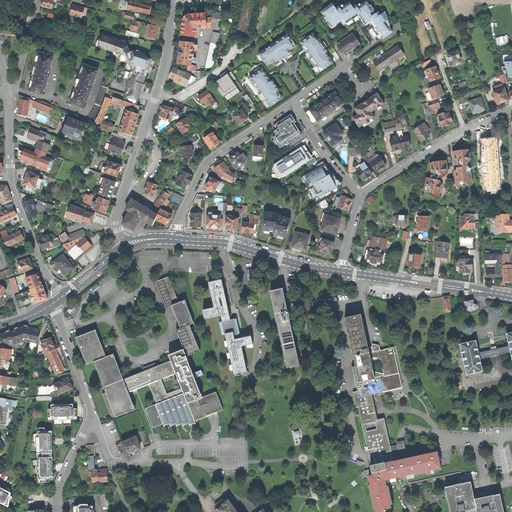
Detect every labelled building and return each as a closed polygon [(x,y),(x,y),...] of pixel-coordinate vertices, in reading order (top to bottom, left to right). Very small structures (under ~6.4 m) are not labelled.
[(52,9),(54,0),(53,0),(43,0),(43,1),(42,6),(52,9)] [(344,20),(347,24),(359,15),(366,25),(371,22),(373,24),(374,26),(372,28),(377,36),(380,34),(382,39),(393,32),(390,27),(391,27),(386,12),(381,15),(379,12),(376,14),(367,1),(358,7),(356,5),(353,7),(350,2),(341,8),(339,6),(336,8),(333,3),(320,11),(323,15),(321,17),(326,25),(329,23),(332,28),(338,23),(344,20)] [(150,11),(151,7),(129,2),(127,9),(149,15),(150,11)] [(86,15),(87,8),(80,6),(74,5),(74,6),(73,6),(72,10),(71,14),(82,18),(83,14),(86,15)] [(133,20),(135,15),(123,12),(121,17),(129,19),(132,20),(133,20)] [(212,19),(223,20),(225,12),(213,13),(212,19)] [(181,35),(196,37),(197,30),(196,29),(198,27),(199,29),(210,28),(212,18),(206,18),(206,13),(187,15),(183,19),(182,28),(181,35)] [(139,31),(141,22),(133,20),(132,20),(130,27),(131,28),(135,29),(135,30),(139,31)] [(160,27),(149,24),(149,27),(146,26),(145,34),(148,35),(147,37),(158,39),(159,34),(160,27)] [(43,36),(45,28),(37,26),(33,41),(46,44),(46,43),(45,43),(47,37),(43,36)] [(130,32),(122,30),(121,34),(138,38),(139,34),(130,32)] [(220,33),(213,32),(210,43),(218,44),(220,33)] [(118,39),(102,33),(100,40),(102,41),(103,49),(113,52),(116,53),(119,52),(121,56),(125,55),(127,58),(130,59),(133,66),(127,86),(127,88),(125,94),(109,89),(106,95),(111,97),(137,105),(142,90),(143,87),(144,88),(145,86),(145,85),(144,84),(148,70),(151,71),(152,66),(154,60),(146,57),(147,54),(135,50),(134,51),(132,51),(130,51),(128,46),(127,46),(126,44),(127,44),(128,42),(122,39),(121,41),(118,40),(118,39)] [(259,53),(268,66),(274,62),(276,66),(285,60),(294,53),(292,50),(298,46),(289,33),(259,53)] [(314,33),(301,42),(307,51),(308,53),(306,54),(319,72),(321,71),(322,72),(335,63),(327,52),(329,51),(320,38),(319,39),(314,33)] [(338,44),(339,45),(353,35),(361,46),(362,45),(353,33),(338,44)] [(356,49),(361,46),(353,35),(339,45),(340,48),(339,49),(342,53),(343,52),(344,53),(348,50),(349,51),(351,50),(354,47),(356,49)] [(499,45),(511,43),(509,35),(497,38),(499,45)] [(178,64),(188,66),(191,66),(191,65),(192,57),(193,57),(194,52),(192,52),(193,43),(180,42),(179,53),(178,64)] [(212,70),(218,44),(210,43),(205,68),(212,70)] [(404,55),(398,46),(373,62),(376,66),(379,71),(397,59),(404,55)] [(456,47),(446,51),(449,58),(451,65),(461,62),(456,47)] [(53,56),(39,52),(37,61),(33,79),(30,90),(45,94),(53,56)] [(506,83),(507,87),(511,85),(511,74),(506,58),(499,60),(501,66),(503,66),(508,81),(505,81),(506,83)] [(98,70),(84,65),(79,77),(74,92),(71,102),(86,107),(98,70)] [(430,82),(440,79),(438,74),(439,74),(438,73),(438,71),(437,71),(436,67),(426,70),(430,82)] [(189,86),(196,81),(195,77),(174,68),(171,73),(169,77),(175,80),(174,81),(178,83),(179,81),(189,86)] [(263,68),(248,79),(269,108),(284,98),(269,76),(263,68)] [(228,99),(242,92),(232,73),(216,81),(224,97),(226,96),(228,99)] [(432,99),(443,95),(441,90),(440,85),(429,89),(430,91),(428,91),(429,93),(430,92),(432,99)] [(493,92),(497,104),(503,102),(508,100),(508,99),(511,98),(509,92),(506,93),(503,85),(497,87),(498,90),(493,92)] [(105,98),(106,95),(109,89),(109,88),(102,86),(92,112),(91,112),(87,122),(94,124),(95,122),(101,124),(111,100),(105,98)] [(203,103),(205,102),(212,97),(208,91),(204,94),(199,97),(203,103)] [(321,102),(310,110),(318,121),(343,104),(335,92),(321,102)] [(354,120),(359,128),(366,123),(369,121),(375,117),(372,113),(385,104),(377,93),(367,100),(369,103),(368,105),(366,106),(364,102),(359,106),(360,108),(355,111),(358,115),(356,117),(357,118),(354,120)] [(30,103),(30,100),(19,95),(18,99),(20,100),(19,105),(17,114),(27,116),(30,103)] [(137,105),(111,97),(111,98),(113,99),(112,103),(123,107),(124,105),(139,110),(140,106),(137,105)] [(212,97),(205,102),(208,106),(210,104),(211,105),(215,102),(212,97)] [(249,97),(245,100),(250,106),(254,103),(249,97)] [(480,98),(469,102),(473,113),(479,111),(484,109),(480,98)] [(30,99),(30,100),(30,103),(33,104),(32,107),(40,110),(42,104),(30,99)] [(434,110),(441,108),(439,102),(428,106),(431,114),(435,113),(434,110)] [(433,120),(431,114),(428,106),(427,103),(423,104),(429,122),(433,120)] [(40,110),(48,113),(50,107),(42,104),(40,110)] [(181,115),(183,111),(175,107),(174,109),(164,106),(163,107),(162,107),(161,109),(162,110),(161,113),(160,117),(171,120),(172,116),(174,116),(176,113),(181,115)] [(244,121),(248,119),(242,110),(240,111),(238,108),(233,111),(235,114),(233,116),(239,125),(244,121)] [(139,115),(127,111),(120,131),(119,134),(124,136),(131,139),(137,119),(139,115)] [(442,114),(438,115),(439,117),(437,117),(439,124),(441,124),(442,128),(448,125),(453,124),(449,113),(448,113),(447,112),(442,113),(442,114)] [(280,148),(288,143),(288,141),(301,133),(289,116),(280,121),(282,123),(277,126),(278,128),(273,131),(276,135),(273,137),(280,148)] [(62,131),(80,138),(85,124),(68,118),(67,123),(66,124),(65,124),(62,131)] [(179,134),(181,136),(192,128),(185,119),(177,124),(179,128),(177,129),(179,132),(180,133),(179,134)] [(394,120),(394,121),(396,130),(402,128),(408,126),(406,120),(400,121),(401,122),(399,123),(398,119),(394,120)] [(115,126),(104,121),(102,126),(100,125),(99,126),(112,132),(113,132),(115,126)] [(385,133),(396,130),(394,121),(383,123),(385,133)] [(425,139),(429,136),(427,132),(429,131),(424,123),(417,129),(414,131),(421,142),(425,139)] [(336,124),(323,132),(328,139),(334,149),(341,144),(342,132),(336,124)] [(37,141),(35,148),(47,152),(49,145),(46,144),(50,135),(41,131),(40,133),(32,129),(30,134),(28,138),(37,141)] [(407,147),(410,146),(408,136),(403,137),(401,130),(397,131),(398,136),(401,149),(407,147)] [(119,134),(113,132),(112,132),(111,135),(114,137),(108,150),(121,155),(123,151),(124,150),(124,149),(124,148),(125,144),(122,142),(124,136),(119,134)] [(213,132),(204,139),(211,149),(216,146),(220,143),(213,132)] [(193,144),(201,139),(200,138),(197,134),(197,133),(189,138),(193,144)] [(396,150),(401,149),(398,136),(394,137),(394,139),(390,140),(393,151),(396,150)] [(490,143),(480,143),(481,155),(487,155),(488,155),(492,155),(493,154),(499,154),(499,152),(499,150),(499,149),(498,142),(490,143)] [(254,145),(253,157),(263,157),(264,146),(259,145),(254,145)] [(42,167),(48,170),(52,160),(47,158),(49,153),(47,152),(35,148),(33,151),(22,146),(20,150),(18,155),(35,161),(36,158),(39,159),(36,165),(42,167)] [(182,158),(193,157),(192,152),(192,146),(181,147),(182,158)] [(309,166),(312,164),(306,155),(301,147),(288,155),(288,156),(284,159),(283,158),(274,164),(273,167),(275,169),(274,172),(276,175),(280,176),(281,177),(282,177),(306,162),(309,166)] [(356,154),(363,155),(363,154),(362,154),(361,154),(361,150),(362,150),(362,149),(349,148),(348,156),(356,156),(356,154)] [(455,152),(454,152),(454,156),(456,157),(454,158),(455,165),(457,164),(458,168),(456,168),(457,170),(455,171),(457,181),(459,181),(460,186),(463,185),(463,187),(469,186),(469,185),(471,184),(469,171),(471,171),(470,169),(469,168),(468,163),(469,163),(468,158),(469,158),(468,149),(462,150),(462,149),(459,150),(456,150),(456,151),(455,151),(455,152)] [(229,158),(236,169),(245,163),(244,161),(247,159),(243,153),(240,155),(238,152),(236,154),(229,158)] [(370,162),(376,172),(381,169),(386,166),(380,156),(379,156),(378,154),(371,158),(373,160),(370,162)] [(432,194),(439,195),(442,183),(441,182),(441,181),(440,181),(441,177),(441,174),(446,174),(446,172),(447,172),(445,159),(441,160),(439,160),(439,161),(433,162),(433,163),(434,167),(432,169),(432,175),(431,175),(430,179),(428,178),(426,184),(428,187),(427,191),(432,193),(432,194)] [(113,163),(109,162),(106,168),(104,167),(102,172),(117,177),(119,174),(119,171),(120,171),(121,171),(122,168),(121,167),(121,166),(116,164),(113,163)] [(224,175),(224,176),(231,180),(235,175),(230,172),(224,162),(219,165),(214,168),(220,176),(222,176),(224,175)] [(368,177),(372,174),(364,162),(355,167),(357,170),(356,171),(363,180),(368,177)] [(99,165),(93,163),(90,169),(93,170),(97,172),(99,165)] [(333,178),(325,164),(318,168),(318,169),(312,172),(311,172),(304,176),(312,190),(312,191),(316,198),(323,194),(323,193),(337,186),(337,185),(339,184),(337,180),(335,177),(333,178)] [(176,184),(185,189),(187,184),(189,185),(191,182),(193,177),(191,176),(182,171),(176,184)] [(36,186),(39,187),(41,182),(38,181),(39,176),(28,172),(26,178),(24,184),(36,188),(36,186)] [(116,182),(104,178),(100,191),(99,194),(99,195),(110,199),(113,190),(116,182)] [(206,188),(214,192),(217,186),(219,187),(220,183),(211,178),(210,178),(209,179),(208,180),(208,182),(208,183),(206,188)] [(156,196),(158,192),(155,191),(157,186),(148,182),(146,187),(144,192),(153,196),(154,195),(156,196)] [(0,186),(0,207),(1,207),(0,204),(0,197),(2,203),(12,199),(7,186),(2,185),(0,186)] [(89,204),(93,192),(85,189),(81,200),(85,202),(84,202),(89,204)] [(160,209),(170,195),(165,192),(161,199),(158,198),(154,205),(155,205),(160,209)] [(171,200),(180,205),(184,197),(174,193),(171,200)] [(109,201),(110,199),(99,195),(96,202),(94,201),(92,206),(95,207),(94,208),(98,210),(101,212),(101,211),(105,213),(108,206),(110,201),(109,201)] [(335,206),(348,210),(351,204),(352,200),(341,196),(340,199),(337,198),(335,206)] [(37,214),(32,199),(23,203),(25,210),(28,217),(37,214)] [(158,215),(152,211),(132,199),(126,209),(129,212),(128,214),(134,217),(135,215),(141,218),(146,222),(152,226),(155,220),(158,215)] [(328,205),(325,199),(315,205),(326,209),(328,205)] [(12,203),(6,206),(7,210),(0,213),(0,221),(16,214),(14,210),(13,207),(14,207),(12,203)] [(155,205),(152,211),(158,215),(160,209),(155,205)] [(170,220),(172,215),(169,214),(170,212),(166,210),(166,212),(160,209),(158,215),(155,220),(162,223),(166,224),(168,219),(170,220)] [(88,212),(79,210),(76,219),(91,224),(93,220),(94,214),(90,213),(91,212),(88,211),(88,212)] [(265,212),(263,230),(274,232),(273,233),(275,234),(286,237),(291,218),(278,215),(278,213),(274,213),(274,212),(265,212)] [(201,214),(191,213),(190,226),(196,227),(201,227),(201,214)] [(208,215),(207,215),(207,225),(210,225),(210,228),(210,229),(211,230),(213,230),(214,229),(214,228),(216,228),(220,229),(220,216),(212,215),(212,213),(208,213),(208,215)] [(468,228),(468,227),(472,227),(473,224),(475,224),(474,228),(474,230),(480,231),(481,222),(476,222),(476,215),(474,214),(471,213),(468,213),(468,214),(468,217),(466,216),(462,216),(462,221),(461,221),(461,228),(464,228),(468,228)] [(134,229),(141,218),(135,215),(134,217),(128,214),(122,223),(131,229),(134,229)] [(402,226),(405,227),(405,225),(407,226),(408,215),(398,214),(397,216),(395,215),(394,222),(397,222),(396,224),(400,225),(402,225),(402,226)] [(510,214),(497,214),(496,231),(511,231),(511,222),(509,223),(509,220),(510,214)] [(232,215),(229,215),(229,216),(227,216),(227,219),(226,219),(225,224),(227,224),(226,229),(232,230),(237,231),(239,218),(232,217),(232,215)] [(255,215),(250,215),(250,223),(254,224),(259,224),(260,216),(255,216),(255,215)] [(341,219),(325,215),(321,230),(336,234),(339,226),(341,219)] [(429,216),(418,216),(418,220),(418,224),(418,229),(423,229),(429,229),(429,216)] [(253,233),(254,224),(250,223),(243,222),(242,232),(248,232),(253,233)] [(20,230),(3,238),(7,246),(24,238),(22,234),(20,230)] [(60,235),(64,241),(69,238),(65,232),(60,235)] [(306,251),(310,236),(296,232),(292,247),(300,249),(306,251)] [(47,251),(61,245),(58,238),(51,241),(49,236),(48,237),(48,235),(44,237),(44,238),(43,239),(39,240),(41,246),(43,250),(46,248),(47,251)] [(84,236),(62,245),(76,261),(85,254),(84,252),(92,246),(84,236)] [(385,249),(387,239),(381,238),(374,237),(373,241),(371,240),(369,246),(372,247),(372,246),(375,245),(379,248),(385,249)] [(331,254),(335,242),(322,238),(322,239),(321,238),(320,241),(321,242),(320,247),(318,247),(316,253),(322,254),(326,255),(326,253),(331,254)] [(450,243),(436,241),(436,245),(437,245),(436,257),(442,258),(448,259),(449,253),(449,250),(450,243)] [(379,253),(380,250),(376,249),(375,252),(368,250),(366,260),(372,261),(371,263),(373,264),(376,265),(376,262),(382,264),(384,254),(379,253)] [(412,253),(409,253),(408,266),(414,267),(420,268),(422,255),(419,254),(419,251),(413,250),(412,253)] [(74,268),(63,254),(54,261),(58,267),(65,275),(74,268)] [(500,279),(500,255),(485,255),(485,262),(497,262),(497,265),(497,266),(497,270),(486,270),(487,279),(494,279),(500,279)] [(22,261),(18,263),(21,272),(33,268),(31,263),(30,258),(25,260),(25,259),(22,261)] [(469,259),(469,258),(459,259),(460,272),(465,272),(470,272),(470,269),(470,267),(472,267),(472,259),(469,259)] [(511,265),(503,265),(504,282),(508,281),(511,281),(511,265)] [(0,279),(13,274),(11,267),(0,271),(0,279)] [(29,283),(31,288),(42,284),(40,278),(38,273),(33,275),(30,276),(26,278),(28,284),(29,283)] [(166,307),(172,305),(179,302),(169,276),(156,282),(160,294),(166,307)] [(15,277),(10,279),(14,295),(19,293),(15,277)] [(222,280),(209,282),(215,308),(203,310),(205,318),(221,314),(223,322),(222,322),(225,334),(227,341),(228,346),(229,353),(231,358),(232,365),(233,370),(234,374),(242,372),(247,371),(245,366),(241,346),(247,345),(252,344),(253,344),(251,336),(241,338),(235,339),(234,336),(233,332),(237,331),(236,326),(234,319),(230,320),(226,298),(222,280)] [(31,288),(30,289),(32,295),(30,296),(33,303),(40,301),(47,298),(42,284),(31,288)] [(286,311),(281,288),(277,289),(270,291),(275,313),(277,322),(287,367),(297,365),(289,326),(288,320),(292,319),(290,310),(286,311)] [(475,310),(476,308),(475,304),(473,303),(472,299),(467,300),(464,301),(464,302),(462,303),(463,308),(465,307),(466,311),(475,310)] [(172,305),(181,328),(190,324),(194,323),(194,322),(186,304),(187,303),(185,300),(179,302),(172,305)] [(352,367),(357,391),(353,392),(356,408),(358,407),(371,465),(393,460),(391,450),(389,440),(384,418),(377,419),(376,416),(371,394),(380,392),(382,391),(402,387),(393,347),(369,352),(360,314),(354,315),(344,317),(355,366),(352,367)] [(184,349),(187,356),(201,350),(200,350),(190,325),(190,324),(181,328),(176,330),(178,334),(178,333),(184,349)] [(37,350),(41,329),(33,327),(24,326),(9,331),(0,334),(0,341),(9,343),(14,341),(15,344),(17,345),(19,345),(20,346),(22,345),(23,345),(25,344),(26,343),(26,341),(25,341),(23,341),(23,338),(25,338),(31,339),(29,348),(37,350)] [(87,364),(94,361),(106,356),(104,351),(102,347),(95,330),(86,333),(76,337),(79,346),(80,349),(81,349),(87,364)] [(511,332),(506,334),(509,346),(496,349),(496,347),(491,348),(491,350),(478,353),(475,340),(460,344),(466,374),(467,374),(468,378),(482,375),(481,371),(482,371),(479,358),(492,355),(493,357),(497,356),(497,354),(510,351),(511,359),(511,332)] [(47,353),(55,349),(53,343),(50,337),(43,340),(43,342),(41,343),(43,348),(37,350),(35,358),(47,353)] [(12,349),(0,347),(0,358),(2,359),(13,360),(14,356),(11,356),(12,349)] [(60,360),(55,349),(47,353),(52,364),(50,365),(52,369),(54,368),(56,374),(65,370),(60,360)] [(176,373),(182,388),(184,393),(188,403),(203,397),(201,393),(188,359),(187,356),(184,349),(169,355),(171,360),(171,361),(171,362),(175,372),(176,373)] [(116,416),(136,409),(134,404),(133,405),(128,392),(129,392),(128,390),(124,379),(122,376),(115,358),(116,358),(114,353),(106,356),(94,361),(94,362),(95,362),(104,387),(106,391),(107,392),(103,394),(103,393),(102,393),(111,415),(111,414),(115,413),(116,416)] [(0,370),(0,364),(2,359),(0,358),(0,374),(7,376),(8,373),(0,370)] [(132,372),(122,376),(124,379),(128,390),(148,382),(157,404),(184,393),(182,388),(167,394),(161,378),(175,372),(171,362),(154,369),(153,367),(147,369),(148,371),(145,372),(134,377),(132,372)] [(9,377),(7,376),(0,374),(0,383),(1,384),(7,386),(7,384),(9,377)] [(17,378),(9,377),(7,384),(15,385),(17,378)] [(70,382),(68,377),(54,384),(54,385),(51,386),(55,394),(58,393),(59,394),(73,388),(70,382)] [(152,426),(153,428),(163,424),(164,426),(165,426),(170,424),(171,427),(171,426),(176,423),(177,426),(178,426),(177,425),(182,423),(183,426),(184,426),(184,425),(189,423),(190,426),(190,425),(195,423),(195,424),(196,424),(195,422),(198,421),(198,419),(207,416),(216,412),(223,409),(216,392),(203,397),(188,403),(184,393),(157,404),(145,408),(148,415),(153,426),(152,426)] [(63,402),(61,402),(61,404),(60,404),(52,404),(52,409),(49,409),(49,419),(55,419),(59,419),(59,417),(69,417),(69,419),(72,419),(78,419),(78,408),(74,408),(74,404),(66,404),(65,404),(65,402),(63,402)] [(72,425),(72,419),(69,419),(69,417),(59,417),(59,419),(55,419),(55,425),(72,425)] [(45,427),(37,427),(37,433),(37,437),(39,437),(39,446),(37,446),(37,450),(37,460),(38,463),(40,463),(40,472),(38,472),(38,476),(38,482),(46,482),(46,479),(53,479),(53,470),(53,469),(54,469),(54,468),(54,466),(53,466),(53,465),(53,457),(52,457),(52,453),(53,452),(53,444),(52,444),(54,443),(54,442),(54,440),(52,440),(52,439),(53,439),(52,430),(45,431),(45,427)] [(31,450),(37,450),(37,446),(39,446),(39,437),(37,437),(37,433),(34,433),(32,439),(31,443),(31,450)] [(135,450),(140,448),(136,437),(122,442),(124,448),(126,454),(130,452),(131,453),(136,451),(135,450)] [(414,477),(415,475),(426,473),(427,474),(435,472),(435,471),(441,470),(441,467),(440,467),(437,451),(393,461),(393,460),(371,465),(372,472),(373,472),(373,474),(369,475),(376,511),(391,511),(385,479),(401,476),(405,475),(407,479),(414,477)] [(31,476),(38,476),(38,472),(40,472),(40,463),(38,463),(37,460),(31,460),(31,476)] [(98,469),(95,470),(90,470),(90,473),(92,473),(93,482),(108,481),(108,475),(107,469),(102,469),(102,472),(98,472),(98,469)] [(409,483),(407,479),(405,475),(401,476),(407,487),(458,476),(459,484),(444,487),(445,492),(447,498),(449,511),(457,511),(459,511),(476,508),(476,511),(503,511),(500,494),(492,496),(489,496),(483,497),(483,495),(479,496),(479,498),(474,499),(471,481),(463,483),(462,477),(460,472),(409,483)] [(8,506),(10,499),(8,498),(8,496),(9,494),(10,495),(11,492),(0,486),(0,501),(8,506)] [(215,509),(217,511),(237,511),(228,500),(225,502),(223,499),(217,503),(219,507),(215,509)]
